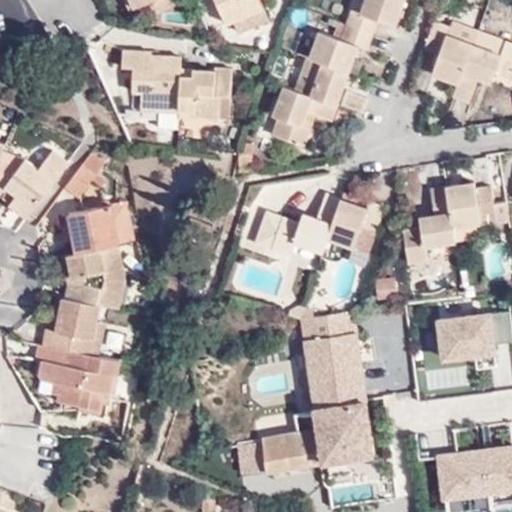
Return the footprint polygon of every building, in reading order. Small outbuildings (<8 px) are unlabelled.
[(231,0),(237,11),(261,0),(231,0)] [(279,130),(311,141),(319,120),(311,117),(314,106),(323,110),(338,115),(345,98),(368,107),(373,95),(349,87),(369,41),(374,42),(386,12),(404,18),(410,0),(369,0),(367,5),(359,2),(347,32),(326,24),(317,52),(312,51),(300,83),(291,80),(279,109),(286,112),(279,130)] [(314,3),(307,0),(297,0),(295,9),(311,15),(314,3)] [(482,37),(485,25),(459,15),(457,20),(455,28),(482,37)] [(511,39),(510,47),(482,37),(455,28),(457,20),(442,16),(432,43),(446,48),(439,68),(465,79),(461,91),(477,96),(485,72),(499,77),(502,68),(511,70),(511,39)] [(482,37),(510,47),(511,39),(511,34),(485,25),(482,37)] [(142,101),(179,106),(180,98),(183,67),(184,50),(154,45),(155,42),(126,39),(124,60),(136,62),(132,85),(143,88),(142,101)] [(24,50),(4,43),(0,54),(0,58),(20,65),(24,50)] [(194,61),(192,68),(183,67),(180,98),(200,101),(199,109),(222,111),(225,88),(233,88),(237,61),(218,58),(217,64),(194,61)] [(180,98),(179,106),(199,109),(200,101),(180,98)] [(179,106),(142,101),(141,107),(161,112),(161,118),(178,119),(179,106)] [(311,117),(319,120),(323,110),(314,106),(311,117)] [(0,159),(7,144),(11,135),(0,130),(0,159)] [(0,159),(0,186),(7,190),(11,180),(36,197),(67,154),(54,145),(42,162),(7,144),(0,159)] [(102,153),(90,144),(65,178),(78,187),(102,153)] [(488,212),(503,211),(500,182),(485,184),(484,177),(436,185),(438,210),(426,212),(427,222),(408,226),(414,259),(433,256),(432,242),(463,237),(461,224),(489,220),(488,212)] [(18,195),(29,207),(36,197),(11,180),(7,190),(18,195)] [(308,219),(274,207),(261,237),(295,250),(301,237),(329,247),(335,233),(360,242),(368,224),(383,229),(392,203),(376,197),(374,202),(333,188),(324,211),(313,208),(308,219)] [(77,230),(79,246),(119,239),(112,201),(73,207),(77,230)] [(77,230),(73,207),(64,209),(67,231),(77,230)] [(488,212),(489,220),(490,224),(505,223),(503,211),(488,212)] [(121,239),(119,239),(79,246),(71,247),(75,274),(77,283),(75,295),(105,300),(123,304),(129,275),(121,239)] [(75,274),(71,247),(62,249),(66,273),(75,274)] [(91,349),(100,316),(105,300),(75,295),(68,293),(58,325),(52,324),(48,339),(91,349)] [(307,310),(310,300),(305,299),(296,303),(295,309),(306,313),(307,310)] [(320,311),(318,303),(310,300),(307,310),(306,313),(313,312),(320,311)] [(400,327),(397,303),(383,304),(388,329),(400,327)] [(305,315),(308,340),(318,414),(321,430),(265,440),(270,469),(375,453),(356,308),(305,315)] [(498,364),(496,344),(511,341),(511,314),(511,310),(442,320),(447,356),(476,352),(477,367),(498,364)] [(100,316),(91,349),(100,351),(109,319),(100,316)] [(100,351),(91,349),(48,339),(43,338),(40,354),(46,356),(42,371),(61,377),(59,387),(67,390),(66,398),(84,402),(83,409),(102,411),(106,394),(112,395),(117,367),(121,367),(124,356),(100,351)] [(308,415),(318,414),(308,340),(297,341),(308,415)] [(421,467),(443,465),(447,511),(493,511),(511,510),(511,454),(459,461),(457,435),(418,439),(421,467)] [(150,468),(138,463),(132,483),(143,487),(150,468)] [(410,472),(381,484),(391,507),(420,495),(410,472)] [(0,491),(1,489),(0,488),(0,511),(16,511),(14,507),(0,502),(0,491)]
